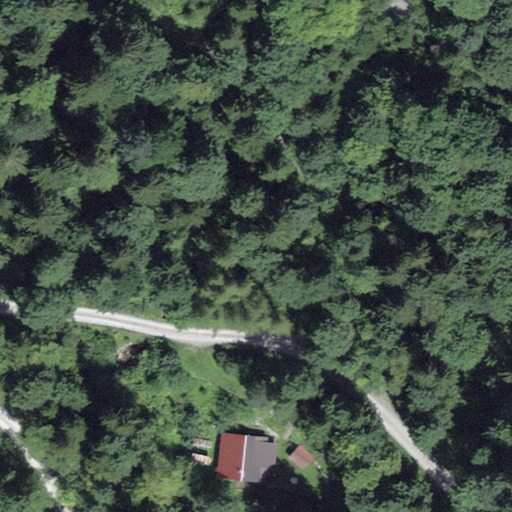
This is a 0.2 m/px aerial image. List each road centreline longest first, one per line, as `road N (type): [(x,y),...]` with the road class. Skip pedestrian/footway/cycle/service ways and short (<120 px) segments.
road 1 (track): [(0,312),(316,364),(375,412)]
road 2 (track): [(375,412),(406,456),(471,511)]
